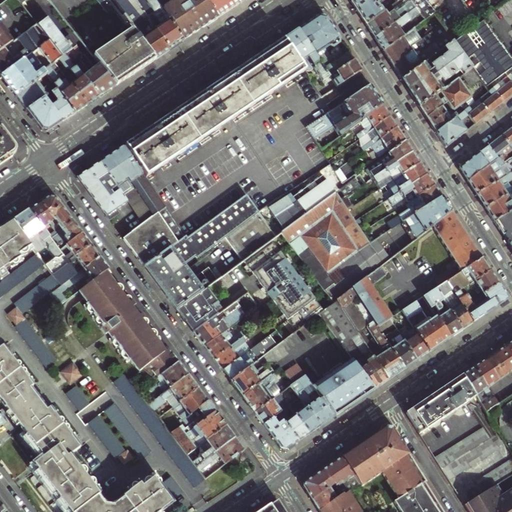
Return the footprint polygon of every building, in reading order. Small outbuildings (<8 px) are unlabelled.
[(6,0),(12,9),(19,5),(16,0),(6,0)] [(170,50),(137,0),(108,0),(115,8),(127,24),(131,29),(156,60),(163,55),(170,50)] [(184,41),(162,8),(156,0),(137,0),(170,50),(177,46),(184,41)] [(208,25),(219,18),(206,0),(173,0),(162,8),(184,41),(191,37),(208,25)] [(230,10),(240,4),(236,0),(206,0),(219,18),(230,10)] [(367,26),(385,12),(376,0),(351,0),(351,2),(358,13),(367,26)] [(375,39),(416,8),(409,0),(401,0),(399,2),(392,7),(385,12),(367,26),(371,33),(375,39)] [(376,0),(385,12),(392,7),(387,1),(388,0),(397,0),(399,2),(401,0),(376,0)] [(409,0),(416,8),(420,13),(426,20),(436,12),(427,2),(425,0),(409,0)] [(429,0),(427,2),(436,12),(446,5),(441,0),(429,0)] [(511,11),(511,0),(500,10),(505,17),(511,11)] [(127,24),(115,8),(108,13),(120,29),(127,24)] [(383,52),(412,30),(415,28),(410,21),(420,13),(416,8),(375,39),(379,45),(383,52)] [(116,87),(93,57),(74,33),(64,40),(46,17),(37,24),(38,25),(50,41),(62,57),(66,54),(99,98),(109,92),(116,87)] [(330,78),(354,62),(349,53),(334,63),(325,49),(330,46),(331,47),(332,46),(335,47),(338,44),(339,42),(338,41),(340,39),(326,19),(320,17),(311,23),(299,31),(330,78)] [(511,58),(483,20),(453,44),(472,69),(479,80),(489,93),(493,89),(505,80),(511,74),(511,58)] [(0,52),(14,43),(0,25),(0,52)] [(0,75),(1,77),(32,54),(37,51),(50,41),(38,25),(14,43),(0,52),(0,75)] [(394,68),(402,81),(453,44),(440,26),(420,40),(412,30),(383,52),(394,68)] [(156,60),(131,29),(129,30),(131,32),(93,57),(116,87),(138,72),(156,60)] [(330,78),(299,31),(292,35),(284,41),(305,72),(306,71),(310,74),(313,71),(312,67),(313,66),(315,70),(325,85),(332,81),(330,78)] [(51,65),(59,59),(62,57),(50,41),(37,51),(38,54),(41,51),(51,65)] [(305,72),(284,41),(278,44),(264,54),(247,65),(231,76),(208,91),(190,103),(181,109),(163,121),(149,131),(139,138),(130,143),(125,147),(147,178),(305,72)] [(416,102),(420,108),(446,88),(443,84),(460,71),(464,75),(472,69),(453,44),(402,81),(407,88),(416,102)] [(8,87),(16,97),(47,75),(44,70),(32,54),(1,77),(8,87)] [(66,54),(62,57),(59,59),(65,67),(67,67),(70,71),(64,75),(87,106),(94,102),(99,98),(66,54)] [(330,78),(332,81),(337,88),(352,79),(361,72),(358,68),(354,62),(330,78)] [(87,106),(64,75),(58,80),(56,76),(56,74),(50,66),(44,70),(47,75),(57,89),(76,114),(82,110),(87,106)] [(472,69),(464,75),(471,86),(479,80),(472,69)] [(45,98),(57,89),(47,75),(16,97),(21,104),(26,111),(45,98)] [(465,111),(475,103),(458,79),(446,88),(420,108),(424,115),(434,129),(437,134),(465,111)] [(505,80),(493,89),(504,102),(511,96),(511,84),(509,81),(506,82),(505,80)] [(322,151),(361,122),(383,106),(379,99),(371,87),(307,129),(314,140),(322,151)] [(57,89),(45,98),(63,122),(69,118),(76,114),(57,89)] [(489,93),(480,100),(490,113),(499,106),(504,102),(493,89),(489,93)] [(63,122),(45,98),(26,111),(35,122),(41,131),(48,133),(54,129),(63,122)] [(475,103),(465,111),(476,124),(483,119),(490,113),(480,100),(475,103)] [(361,139),(368,134),(390,117),(387,111),(383,106),(361,122),(365,130),(358,135),(361,139)] [(476,124),(465,111),(437,134),(439,138),(444,146),(446,148),(476,124)] [(371,148),(398,129),(394,123),(390,117),(368,134),(373,141),(362,148),(365,152),(371,148)] [(0,124),(0,163),(6,160),(14,155),(15,145),(0,124)] [(384,158),(406,142),(406,141),(402,135),(398,129),(371,148),(379,159),(382,156),(384,158)] [(502,137),(511,149),(511,129),(511,130),(502,137)] [(502,165),(510,159),(511,157),(511,149),(502,137),(497,141),(488,147),(497,160),(502,165)] [(375,178),(413,153),(410,147),(406,142),(384,158),(358,177),(364,185),(375,178)] [(155,216),(142,225),(125,238),(123,240),(145,269),(146,269),(164,294),(168,300),(176,310),(203,291),(183,264),(195,256),(197,258),(219,242),(225,250),(230,246),(242,262),(243,261),(272,240),(276,237),(259,212),(248,196),(187,239),(147,178),(125,147),(109,158),(79,178),(78,178),(78,179),(93,198),(110,221),(119,215),(115,210),(126,202),(122,195),(133,188),(130,182),(132,181),(155,216)] [(461,171),(468,182),(497,160),(488,147),(460,169),(461,171)] [(358,158),(363,153),(360,148),(354,153),(358,158)] [(389,185),(421,164),(417,159),(413,153),(375,178),(382,189),(389,185)] [(473,189),(477,196),(511,172),(511,160),(510,159),(502,165),(497,160),(468,182),(473,189)] [(390,200),(428,175),(424,170),(421,164),(389,185),(392,190),(385,194),(387,196),(380,201),(382,205),(390,200)] [(345,178),(340,170),(336,173),(341,180),(345,178)] [(481,203),(486,209),(511,192),(511,187),(509,183),(511,180),(511,172),(477,196),(481,203)] [(288,193),(259,212),(276,237),(281,233),(336,193),(324,175),(291,197),(288,193)] [(409,204),(435,187),(432,181),(428,175),(390,200),(393,206),(406,198),(409,204)] [(358,177),(336,193),(340,200),(364,185),(358,177)] [(126,202),(142,225),(155,216),(132,181),(130,182),(133,188),(122,195),(126,202)] [(394,229),(443,198),(439,192),(435,187),(409,204),(412,209),(390,223),(394,229)] [(490,216),(494,223),(511,211),(511,192),(486,209),(490,216)] [(432,228),(453,213),(447,205),(443,198),(394,229),(370,244),(340,200),(336,193),(281,233),(297,254),(334,304),(336,302),(351,290),(379,269),(432,228)] [(64,239),(68,244),(82,235),(68,216),(55,199),(49,197),(45,200),(41,203),(61,232),(51,240),(59,251),(62,249),(64,247),(58,239),(66,234),(67,236),(64,239)] [(61,232),(41,203),(35,207),(30,210),(51,240),(61,232)] [(74,272),(71,268),(68,263),(64,258),(61,254),(59,251),(51,240),(30,210),(22,216),(13,222),(31,248),(35,253),(36,253),(38,253),(45,248),(45,247),(45,246),(44,245),(46,243),(48,247),(48,250),(54,259),(44,266),(59,287),(76,275),(74,272)] [(511,211),(494,223),(499,230),(511,248),(511,250),(511,211)] [(432,228),(461,273),(482,260),(464,231),(453,213),(432,228)] [(128,492),(123,496),(125,499),(114,507),(104,506),(97,496),(100,494),(70,456),(80,449),(49,409),(47,411),(30,389),(33,386),(3,347),(0,349),(0,273),(5,270),(20,260),(18,257),(31,248),(13,222),(0,230),(0,400),(43,458),(33,465),(35,468),(37,471),(55,493),(59,498),(68,510),(69,511),(159,511),(161,511),(172,502),(159,485),(153,478),(142,486),(140,483),(128,492)] [(71,254),(64,258),(68,263),(91,246),(87,241),(82,235),(68,244),(66,246),(71,254)] [(306,324),(318,315),(324,311),(272,240),(243,261),(287,320),(297,312),(306,324)] [(83,270),(100,258),(95,252),(91,246),(68,263),(71,268),(78,263),(83,270)] [(36,257),(0,280),(0,296),(43,268),(36,257)] [(92,282),(109,270),(104,265),(100,258),(83,270),(79,273),(76,275),(59,287),(49,294),(60,307),(67,301),(61,294),(73,285),(74,286),(87,276),(92,282)] [(461,273),(469,286),(491,272),(486,266),(482,260),(461,273)] [(390,321),(391,319),(370,288),(385,277),(379,269),(351,290),(377,329),(390,321)] [(111,339),(129,362),(130,361),(139,372),(142,370),(168,350),(138,309),(109,270),(92,282),(79,292),(87,304),(86,305),(103,328),(100,330),(105,336),(108,334),(109,336),(111,339)] [(483,295),(499,285),(495,279),(491,272),(469,286),(472,291),(478,287),(483,295)] [(446,283),(473,323),(482,317),(487,314),(481,304),(479,301),(476,296),(472,291),(469,286),(461,273),(446,283)] [(50,277),(13,304),(15,308),(20,314),(57,287),(50,277)] [(215,282),(203,291),(176,310),(183,319),(193,333),(224,310),(211,294),(219,288),(215,282)] [(443,301),(446,306),(463,330),(469,326),(473,323),(446,283),(435,290),(443,301)] [(481,304),(487,314),(498,306),(508,299),(499,285),(483,295),(487,301),(481,304)] [(375,360),(389,380),(395,376),(401,372),(405,370),(377,329),(351,290),(336,302),(357,333),(365,328),(384,354),(375,360)] [(440,315),(436,318),(451,338),(459,333),(463,330),(446,306),(443,308),(441,307),(439,304),(443,301),(435,290),(423,299),(430,309),(434,307),(440,315)] [(224,310),(193,333),(201,342),(204,347),(228,330),(241,320),(234,311),(240,307),(236,302),(224,310)] [(318,315),(351,359),(375,390),(383,385),(389,380),(375,360),(357,333),(336,302),(334,304),(324,311),(318,315)] [(416,303),(402,312),(409,322),(422,313),(416,303)] [(103,328),(86,305),(83,307),(100,330),(103,328)] [(20,314),(15,308),(7,314),(15,326),(24,319),(20,314)] [(391,319),(390,321),(394,327),(397,331),(417,361),(422,358),(430,353),(414,330),(409,323),(409,322),(402,312),(391,319)] [(436,318),(435,316),(428,320),(443,343),(451,338),(436,318)] [(56,360),(24,319),(15,326),(14,327),(45,368),(56,360)] [(437,348),(443,343),(428,320),(414,330),(430,353),(437,348)] [(377,329),(405,370),(412,365),(417,361),(397,331),(388,337),(386,333),(394,327),(390,321),(377,329)] [(228,330),(204,347),(209,353),(213,359),(242,338),(244,337),(241,332),(233,338),(228,330)] [(276,331),(250,351),(222,371),(226,377),(231,382),(249,368),(284,342),(276,331)] [(245,341),(242,338),(213,359),(217,365),(222,371),(250,351),(244,344),(245,341)] [(129,362),(111,339),(108,341),(125,364),(129,362)] [(485,360),(499,381),(511,372),(511,356),(505,346),(495,353),(485,360)] [(142,370),(154,381),(178,363),(173,357),(168,350),(142,370)] [(375,390),(351,359),(312,386),(336,417),(355,403),(375,390)] [(275,368),(277,371),(281,368),(276,361),(271,360),(270,362),(275,368)] [(474,368),(498,404),(509,397),(506,393),(499,381),(485,360),(480,364),(474,368)] [(159,387),(164,393),(187,376),(182,369),(178,363),(154,381),(139,392),(142,397),(149,392),(152,392),(159,387)] [(73,364),(61,373),(70,385),(82,376),(73,364)] [(284,373),(293,384),(304,375),(296,364),(284,373)] [(249,368),(231,382),(237,390),(242,397),(272,375),(277,371),(275,368),(271,372),(269,369),(259,376),(257,379),(249,368)] [(463,375),(476,397),(486,413),(498,404),(474,368),(468,372),(463,375)] [(123,375),(113,383),(193,488),(203,480),(123,375)] [(278,382),(272,375),(242,397),(248,406),(254,414),(280,394),(282,392),(276,384),(278,382)] [(300,398),(321,427),(328,422),(336,417),(312,386),(304,375),(293,384),(290,386),(300,398)] [(476,397),(463,375),(453,382),(416,407),(406,414),(419,435),(476,397)] [(165,397),(173,408),(197,389),(192,383),(187,376),(164,393),(148,405),(153,411),(165,402),(162,399),(165,397)] [(75,386),(65,394),(79,412),(89,404),(75,386)] [(189,426),(192,423),(202,416),(198,410),(207,402),(203,396),(197,389),(173,408),(187,427),(189,426)] [(280,394),(254,414),(259,420),(263,426),(278,415),(289,407),(289,406),(280,394)] [(295,415),(310,434),(316,430),(321,427),(300,398),(289,406),(289,407),(291,410),(295,415)] [(192,423),(195,427),(215,413),(211,407),(207,402),(198,410),(202,416),(192,423)] [(114,404),(104,411),(141,460),(150,452),(114,404)] [(278,415),(299,442),(304,438),(310,434),(295,415),(290,420),(285,414),(291,410),(289,407),(278,415)] [(187,455),(199,446),(225,427),(220,419),(215,413),(195,427),(192,430),(189,432),(187,433),(184,430),(182,427),(171,434),(187,455)] [(278,415),(263,426),(281,449),(287,450),(293,445),(299,442),(278,415)] [(125,451),(98,416),(88,423),(115,459),(118,457),(125,451)] [(341,495),(318,510),(319,511),(441,511),(435,501),(423,483),(425,482),(394,432),(396,431),(394,427),(386,425),(381,429),(382,431),(346,454),(341,458),(358,486),(360,488),(381,473),(398,499),(394,502),(399,511),(361,511),(349,493),(345,495),(343,494),(341,495)] [(195,465),(197,468),(234,439),(230,432),(225,427),(199,446),(205,454),(196,461),(193,463),(195,465)] [(483,428),(434,459),(449,482),(453,479),(497,451),(483,428)] [(234,439),(197,468),(198,470),(200,472),(203,470),(212,463),(217,471),(241,454),(244,451),(239,445),(234,439)] [(127,450),(125,451),(118,457),(123,464),(133,457),(127,450)] [(303,487),(312,501),(336,485),(337,487),(336,487),(341,495),(343,494),(345,495),(349,493),(358,486),(341,458),(324,469),(304,483),(303,487)] [(464,506),(496,486),(511,475),(511,459),(457,495),(464,506)] [(52,496),(55,493),(37,471),(34,473),(52,496)] [(153,478),(159,485),(160,481),(154,473),(140,483),(142,486),(153,478)] [(171,477),(160,485),(172,500),(182,493),(171,477)] [(128,492),(140,483),(138,480),(126,489),(128,492)] [(336,485),(312,501),(318,510),(341,495),(336,487),(337,487),(336,485)] [(511,511),(511,488),(502,495),(496,486),(464,506),(468,511),(511,511)] [(107,502),(100,494),(97,496),(104,506),(114,507),(125,499),(123,496),(113,503),(107,502)] [(64,511),(65,511),(68,510),(59,498),(56,501),(64,511)] [(284,511),(277,501),(274,503),(260,511),(284,511)]
